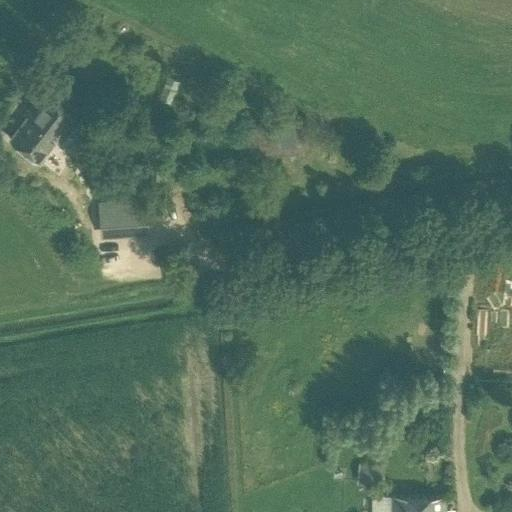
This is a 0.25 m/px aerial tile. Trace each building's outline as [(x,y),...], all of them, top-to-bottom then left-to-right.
[(79,113),(43,85),(21,112),(24,115),(7,138),(37,162),(47,149),(60,159),(68,149),(58,141),(79,113)] [(275,162),(274,155),(305,153),(303,125),(168,134),(170,163),(180,162),(181,168),(190,167),(189,161),(261,156),(262,163),(275,162)] [(148,201),(112,203),(114,237),(150,235),(148,201)] [(443,265),(440,247),(421,250),(424,269),(443,265)] [(385,465),(359,463),(357,483),(383,485),(385,465)] [(442,511),(442,495),(388,495),(388,511),(442,511)]
